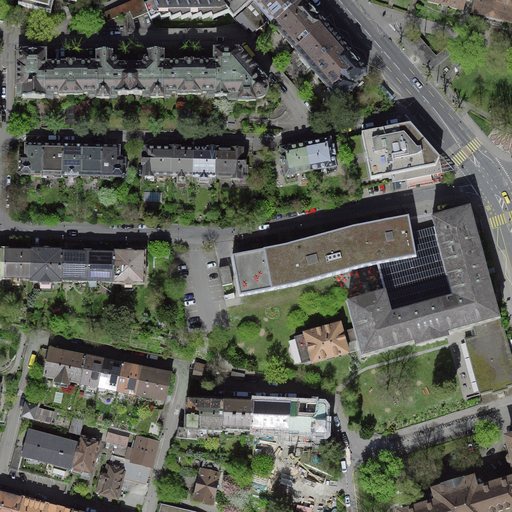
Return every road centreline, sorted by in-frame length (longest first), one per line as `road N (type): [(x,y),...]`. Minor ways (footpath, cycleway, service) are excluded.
road 1 (residential): [(3,228),(218,231),(490,181)]
road 2 (residential): [(0,470),(32,346),(44,339),(181,369),(154,497)]
road 3 (residential): [(41,37),(239,36),(320,131)]
road 4 (residential): [(6,133),(272,140),(320,131)]
road 5 (residential): [(349,461),(334,398),(206,391)]
road 6 (residential): [(511,411),(349,461)]
road 7 (residential): [(511,46),(413,24),(376,45)]
